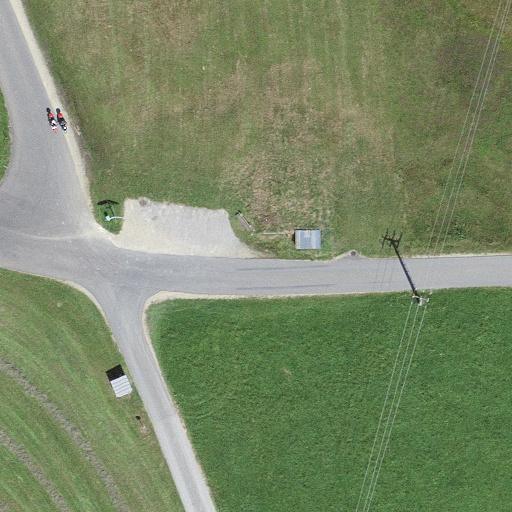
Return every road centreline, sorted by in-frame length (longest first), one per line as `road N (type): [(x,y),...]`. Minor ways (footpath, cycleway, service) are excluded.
road 1 (track): [(96,263),(171,275),(511,271)]
road 2 (track): [(96,263),(207,511)]
road 3 (unclassified): [(0,25),(37,114),(46,173),(33,212),(0,228)]
